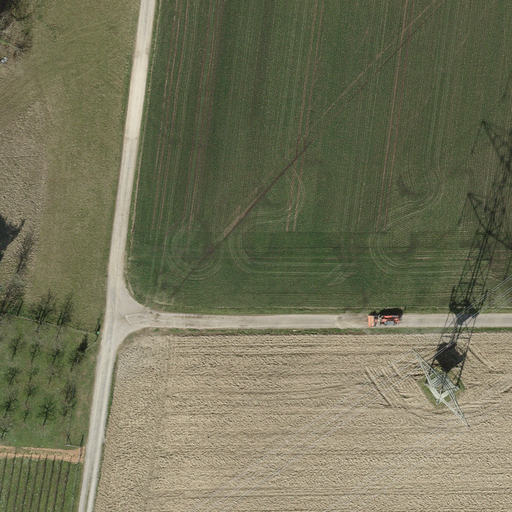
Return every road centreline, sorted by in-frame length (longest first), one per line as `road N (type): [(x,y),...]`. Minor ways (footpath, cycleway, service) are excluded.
road 1 (track): [(113,319),(511,321)]
road 2 (track): [(149,0),(113,319)]
road 3 (track): [(113,319),(85,511)]
